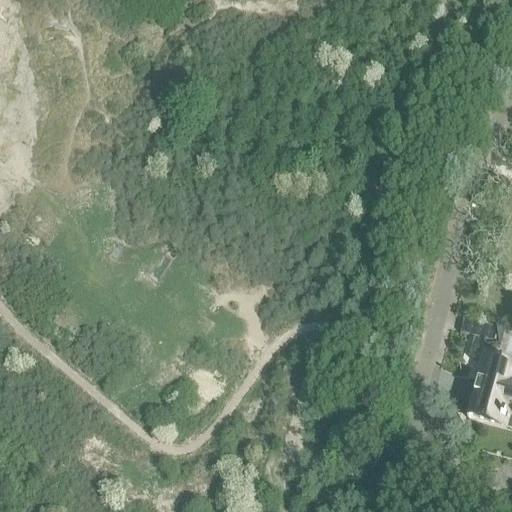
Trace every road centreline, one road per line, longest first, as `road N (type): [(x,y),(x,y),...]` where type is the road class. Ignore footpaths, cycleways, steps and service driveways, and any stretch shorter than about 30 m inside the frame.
road 1 (residential): [(483,511),(420,406),(426,355),(485,134),(511,104)]
road 2 (track): [(275,511),(291,333)]
